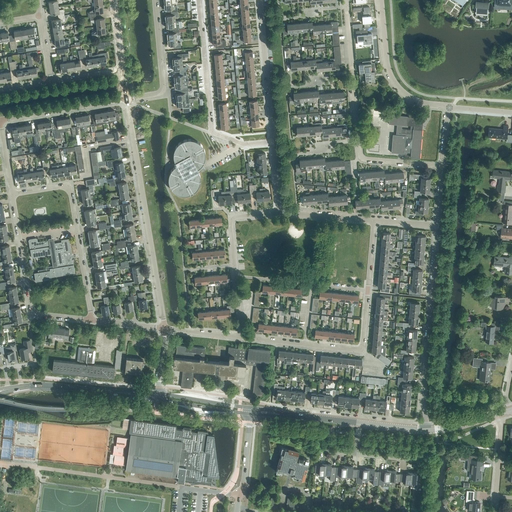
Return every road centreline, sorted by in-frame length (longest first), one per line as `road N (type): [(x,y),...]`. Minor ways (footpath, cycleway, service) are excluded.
road 1 (residential): [(163,329),(127,99)]
road 2 (residential): [(426,429),(438,226)]
road 3 (residential): [(272,141),(241,143),(211,132),(199,0)]
road 4 (residential): [(91,320),(69,185),(12,194)]
road 5 (residential): [(91,320),(31,311),(12,194)]
road 6 (residential): [(448,107),(397,85),(381,0)]
road 7 (residential): [(272,141),(259,0)]
road 8 (residential): [(0,120),(127,99)]
road 9 (residential): [(127,99),(164,88),(155,0)]
